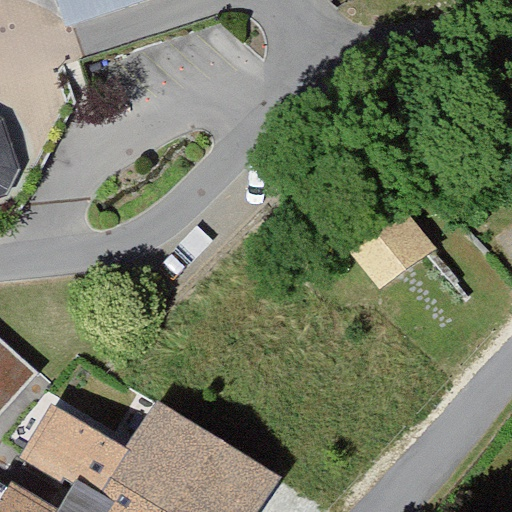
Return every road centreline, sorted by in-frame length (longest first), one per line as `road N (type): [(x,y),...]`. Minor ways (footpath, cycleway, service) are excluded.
road 1 (residential): [(511,15),(461,38),(340,58),(205,195),(115,251),(0,265)]
road 2 (residential): [(511,350),(371,511)]
